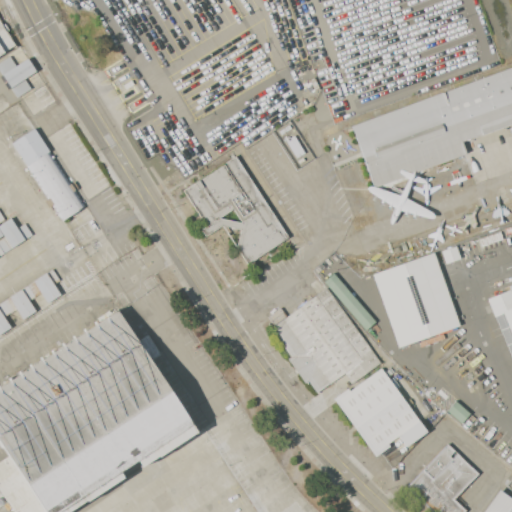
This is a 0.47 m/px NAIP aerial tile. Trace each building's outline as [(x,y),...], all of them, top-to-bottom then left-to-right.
[(0,23),(14,46),(0,54),(0,23)] [(0,73),(0,61),(10,55),(16,65),(28,58),(36,71),(24,79),(31,89),(16,98),(10,88),(7,90),(0,77),(0,75),(1,75),(0,73)] [(511,66),(511,124),(459,144),(464,155),(372,189),(351,134),(349,128),(511,66)] [(26,166),(12,143),(35,128),(49,151),(26,166)] [(49,151),(84,207),(61,221),(26,166),(49,151)] [(235,156),(288,237),(247,264),(237,248),(240,229),(221,225),(205,235),(196,222),(201,218),(183,190),(235,156)] [(0,225),(10,218),(17,228),(24,223),(32,234),(4,253),(0,246),(0,238),(4,236),(0,230),(0,225)] [(372,274),(433,253),(436,260),(459,326),(398,347),(375,283),(372,274)] [(26,286),(50,270),(52,269),(59,280),(54,284),(60,294),(59,295),(46,304),(39,293),(33,297),(26,286)] [(374,321),(332,273),(322,281),(365,329),(374,321)] [(2,302),(25,287),(26,288),(33,299),(30,301),(37,312),(35,313),(22,321),(15,310),(9,314),(2,302)] [(326,288),(380,363),(351,383),(344,373),(317,393),(308,381),(305,384),(287,358),(290,356),(270,328),(326,288)] [(511,335),(502,311),(493,315),(486,299),(510,289),(511,293),(511,335)] [(0,303),(1,303),(8,314),(4,317),(11,327),(0,334),(0,303)] [(7,456),(0,445),(0,386),(119,309),(198,431),(159,456),(154,449),(145,455),(150,462),(112,486),(111,485),(85,502),(85,501),(68,511),(43,511),(25,483),(7,456)] [(398,436),(387,443),(389,445),(375,456),(334,398),(348,388),(349,391),(381,368),(419,421),(398,436)] [(468,413),(454,400),(446,410),(460,422),(468,413)] [(419,421),(427,432),(405,447),(398,436),(419,421)] [(447,444),(478,474),(453,500),(465,511),(464,511),(433,511),(406,486),(447,444)] [(5,497),(0,489),(0,460),(7,456),(25,483),(5,497)] [(25,483),(43,511),(41,511),(14,511),(5,497),(25,483)] [(482,511),(499,490),(511,499),(511,511),(482,511)]
